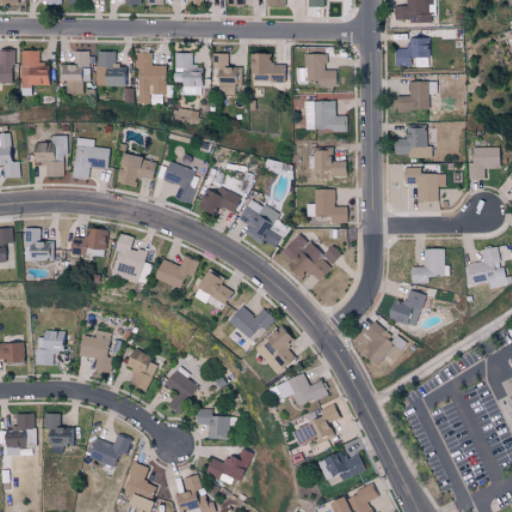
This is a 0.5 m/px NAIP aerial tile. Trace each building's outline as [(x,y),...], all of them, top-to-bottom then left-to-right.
[(433,0),(404,0),(404,6),(394,6),(394,21),(434,21),(433,0)] [(13,50),(0,49),(0,82),(12,83),(13,50)] [(47,86),(47,62),(38,62),(38,50),(20,50),(20,86),(47,86)] [(90,81),(90,51),(73,51),(73,64),(60,64),(60,84),(66,84),(66,94),(82,94),(82,81),(90,81)] [(115,51),(96,51),(97,86),(121,85),(121,64),(115,64),(115,51)] [(137,103),(151,103),(150,94),(166,94),(165,65),(152,65),(151,52),(137,52),(137,103)] [(192,52),(174,53),(175,82),(183,82),(183,94),(201,94),(201,65),(192,65),(192,52)] [(242,86),(241,66),(228,67),(227,53),(214,53),(215,94),(234,94),(234,86),(242,86)] [(285,82),(285,64),(273,64),(274,53),(249,53),(249,74),(264,75),(264,82),(285,82)] [(326,70),(326,53),(304,54),(304,68),(295,68),(296,85),(335,84),(335,69),(326,70)] [(436,81),(409,81),(409,95),(395,96),(396,111),(428,110),(428,94),(436,94),(436,81)] [(305,101),(306,130),(346,129),(345,115),(334,116),(334,100),(305,101)] [(394,157),(430,156),(430,146),(426,146),(426,128),(405,128),(405,138),(393,139),(394,157)] [(20,177),(19,161),(12,162),(10,132),(0,132),(0,164),(3,165),(4,178),(20,177)] [(63,176),(63,154),(67,154),(67,135),(52,135),(52,142),(32,142),(33,164),(45,164),(45,176),(63,176)] [(72,177),(87,179),(89,166),(107,168),(109,148),(94,146),(95,139),(76,137),(72,177)] [(499,147),(471,148),(472,162),(467,162),(467,179),(484,178),(484,168),(500,167),(499,147)] [(345,161),(333,161),(332,148),(313,148),(314,170),(330,169),(331,177),(346,176),(345,161)] [(152,180),(155,160),(121,154),(116,183),(130,185),(131,177),(152,180)] [(168,161),(162,179),(178,185),(174,198),(189,203),(200,173),(168,161)] [(436,201),(437,186),(444,186),(444,174),(420,174),(420,168),(403,167),(403,183),(416,183),(416,201),(436,201)] [(210,215),(215,205),(232,214),(240,196),(217,186),(214,193),(205,189),(196,208),(210,215)] [(346,207),(334,206),(334,189),(314,189),(314,216),(330,217),(330,223),(346,223),(346,207)] [(246,232),(274,248),(280,236),(269,230),(278,214),(250,198),(238,219),(249,226),(246,232)] [(0,227),(0,262),(6,261),(4,244),(14,242),(12,226),(0,227)] [(54,260),(54,241),(40,242),(40,228),(24,228),(24,261),(54,260)] [(104,257),(107,230),(88,228),(87,238),(71,236),(69,253),(104,257)] [(317,279),(341,255),(331,244),(321,254),(299,232),(280,251),(294,265),(290,270),(301,281),(309,272),(317,279)] [(488,281),(489,287),(511,283),(511,278),(511,276),(504,277),(502,264),(500,264),(497,247),(480,249),(482,261),(465,264),(469,285),(488,281)] [(427,282),(427,276),(444,275),(443,248),(423,249),(423,266),(410,267),(411,282),(427,282)] [(155,279),(180,288),(185,273),(193,276),(198,261),(183,256),(179,265),(162,259),(155,279)] [(192,295),(205,303),(209,296),(223,304),(231,290),(220,284),(222,280),(206,271),(192,295)] [(425,295),(407,289),(402,303),(392,299),(385,318),(414,327),(425,295)] [(228,319),(250,340),(272,317),(263,308),(254,317),(241,305),(228,319)] [(386,355),(391,360),(406,344),(395,333),(391,337),(374,320),(363,332),(371,339),(359,351),(375,366),(386,355)] [(278,374),(296,357),(287,347),(295,340),(281,325),(255,349),(278,374)] [(52,365),(53,352),(64,353),(65,331),(38,330),(37,365),(52,365)] [(77,355),(96,359),(94,370),(108,373),(111,358),(106,357),(111,333),(96,330),(95,337),(81,335),(77,355)] [(0,358),(4,359),(4,363),(24,362),(23,342),(0,343),(0,358)] [(156,366),(148,362),(150,356),(132,348),(125,365),(135,369),(128,384),(145,391),(156,366)] [(164,384),(176,393),(166,405),(176,413),(197,386),(186,377),(189,374),(178,366),(164,384)] [(272,387),(279,401),(292,394),(298,407),(327,393),(320,380),(309,385),(303,372),(272,387)] [(298,446),(316,439),(317,443),(333,436),(328,422),(338,418),(333,404),(318,409),(321,418),(291,429),(298,446)] [(212,409),(195,408),(195,424),(208,424),(207,438),(229,439),(230,416),(211,416),(212,409)] [(20,455),(20,448),(36,448),(35,413),(14,414),(14,432),(5,432),(5,456),(20,455)] [(73,446),(74,428),(59,427),(60,414),(47,413),(46,446),(73,446)] [(130,439),(116,434),(113,444),(94,438),(87,457),(112,466),(117,451),(125,454),(130,439)] [(248,452),(240,448),(235,460),(225,455),(222,462),(210,457),(204,472),(234,485),(248,452)] [(340,473),(343,479),(365,471),(359,454),(345,459),(342,450),(322,457),(329,477),(340,473)] [(142,480),(148,467),(133,461),(123,485),(151,496),(155,485),(142,480)] [(210,511),(214,511),(211,501),(206,502),(203,491),(201,492),(196,474),(182,478),(186,491),(173,495),(178,511),(183,511),(198,508),(199,511),(210,511)] [(334,511),(371,511),(367,502),(378,497),(373,485),(342,498),(341,496),(328,501),(331,510),(333,509),(334,511)] [(145,511),(146,511),(151,501),(130,494),(126,506),(145,511)]
